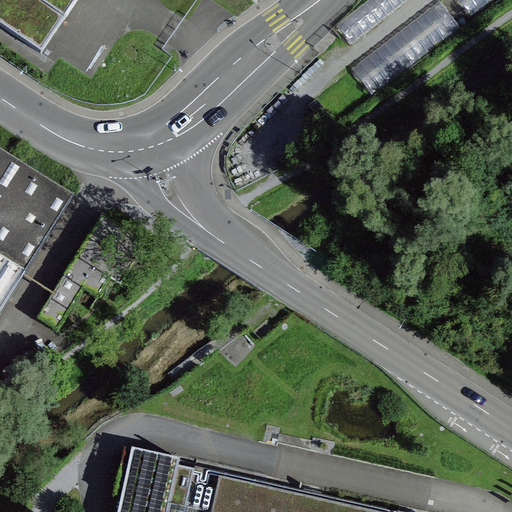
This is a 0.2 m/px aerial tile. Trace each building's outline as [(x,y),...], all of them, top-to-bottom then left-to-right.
[(82,0),(0,0),(0,28),(42,56),(82,0)] [(464,0),(477,15),(494,0),(464,0)] [(356,67),(374,91),(420,56),(402,33),(356,67)] [(0,311),(70,198),(0,154),(0,311)] [(146,251),(103,224),(39,324),(57,336),(83,295),(98,305),(110,285),(120,291),(146,251)] [(178,468),(134,458),(121,511),(349,511),(177,474),(178,468)]
